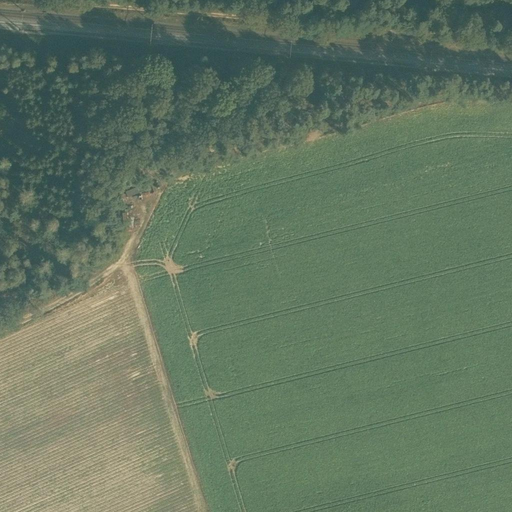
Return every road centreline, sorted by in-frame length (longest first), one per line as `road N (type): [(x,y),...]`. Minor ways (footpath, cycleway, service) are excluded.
road 1 (track): [(243,18),(511,41)]
road 2 (track): [(22,0),(243,18)]
road 3 (track): [(126,233),(112,265),(0,329)]
